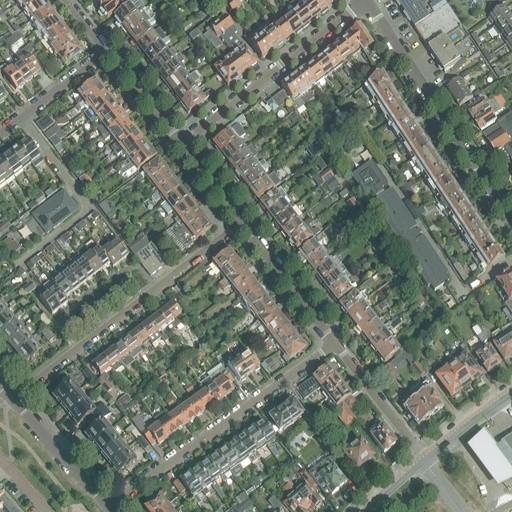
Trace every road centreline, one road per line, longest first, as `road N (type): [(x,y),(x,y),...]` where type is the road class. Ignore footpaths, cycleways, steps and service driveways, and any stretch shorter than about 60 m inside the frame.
road 1 (residential): [(12,400),(241,224)]
road 2 (residential): [(107,507),(335,344)]
road 3 (residential): [(511,224),(364,1)]
road 4 (residential): [(179,145),(364,1)]
road 5 (residential): [(335,344),(241,224)]
road 6 (residential): [(424,459),(335,344)]
road 7 (residential): [(107,507),(12,400)]
road 8 (residential): [(0,135),(107,52)]
